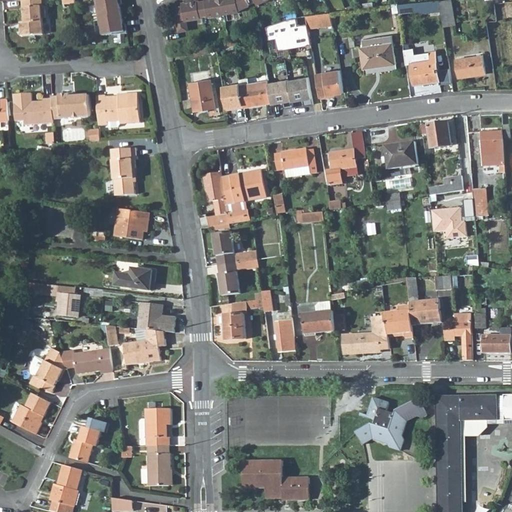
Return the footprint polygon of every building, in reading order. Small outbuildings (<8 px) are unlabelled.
[(42,5),(42,0),(23,0),(25,16),(27,16),(27,22),(22,22),(23,36),(45,34),(44,18),(47,17),(45,5),(42,5)] [(96,0),(102,33),(103,32),(103,35),(112,33),(113,35),(129,33),(127,25),(124,25),(121,5),(123,4),(122,0),(96,0)] [(184,5),(176,7),(180,31),(189,30),(187,21),(202,18),(202,16),(209,15),(210,17),(240,12),(240,10),(258,2),(259,4),(267,0),(206,0),(207,1),(200,2),(199,0),(198,0),(184,2),(184,5)] [(417,13),(441,11),(439,0),(437,0),(416,2),(417,11),(417,13)] [(444,26),(455,24),(451,0),(439,0),(441,11),(444,26)] [(417,11),(416,2),(398,4),(399,13),(417,11)] [(334,24),(332,11),(308,14),(310,27),(334,24)] [(310,27),(308,14),(296,17),(268,26),(256,29),(258,37),(269,34),(270,40),(277,39),(278,50),(312,44),(310,27)] [(363,48),(361,48),(364,69),(397,64),(392,36),(371,39),(372,47),(363,48)] [(362,40),(363,48),(372,47),(371,39),(362,40)] [(207,41),(192,46),(194,53),(209,49),(207,41)] [(436,52),(416,54),(415,49),(405,50),(407,65),(413,64),(415,85),(440,82),(436,52)] [(485,57),(458,60),(459,78),(486,76),(485,57)] [(328,96),(344,93),(340,71),(317,75),(321,99),(328,98),(328,96)] [(192,83),(196,111),(216,108),(211,79),(209,79),(208,72),(193,74),(194,82),(192,83)] [(290,78),(270,81),(274,102),(294,99),(295,101),(315,97),(311,76),(291,80),(290,78)] [(244,108),(274,102),(270,81),(270,79),(241,86),(244,108)] [(226,111),(244,108),(241,86),(240,83),(222,87),(226,111)] [(27,125),(55,123),(55,120),(55,114),(54,99),(44,99),(45,101),(34,101),(33,93),(15,94),(17,120),(26,120),(27,125)] [(107,96),(98,96),(101,126),(109,126),(109,120),(121,120),(122,125),(141,123),(139,93),(119,95),(119,99),(107,99),(107,96)] [(61,97),(53,97),(54,99),(55,114),(62,113),(62,119),(92,117),(90,96),(72,97),(72,95),(60,95),(61,97)] [(1,117),(9,117),(8,100),(0,100),(0,123),(2,123),(1,117)] [(448,123),(421,127),(422,136),(427,135),(429,150),(451,147),(448,123)] [(91,131),(92,143),(102,142),(101,131),(91,131)] [(483,160),(505,159),(504,139),(503,132),(482,134),(483,160)] [(363,134),(353,135),(355,151),(331,154),(334,171),(328,171),(330,186),(344,184),(343,178),(358,176),(356,160),(366,159),(363,134)] [(48,135),(48,146),(57,145),(56,135),(48,135)] [(416,144),(386,149),(390,171),(420,167),(416,144)] [(44,149),(42,157),(52,159),(54,151),(44,149)] [(140,149),(115,151),(119,196),(139,195),(138,184),(137,169),(139,169),(138,160),(140,160),(140,149)] [(313,175),(318,174),(316,165),(311,166),(309,152),(308,150),(301,151),(283,154),(283,155),(275,156),(278,172),(286,170),(286,171),(295,169),(311,167),(313,175)] [(484,168),(505,167),(505,159),(483,160),(484,168)] [(296,178),(313,175),(311,167),(295,169),(296,178)] [(262,171),(222,178),(227,204),(267,198),(262,171)] [(209,225),(230,221),(228,211),(227,204),(222,178),(222,173),(204,176),(209,204),(216,202),(218,216),(208,217),(209,225)] [(445,187),(430,189),(431,196),(462,192),(464,191),(462,177),(444,180),(445,187)] [(486,190),(473,191),(474,200),(475,218),(484,217),(488,217),(486,190)] [(386,197),(387,204),(402,201),(401,194),(386,197)] [(281,195),(274,197),(277,209),(284,208),(281,195)] [(465,219),(475,218),(474,200),(463,200),(465,219)] [(342,201),(330,203),(331,211),(347,209),(347,204),(343,205),(342,201)] [(388,212),(403,210),(402,201),(387,204),(388,212)] [(466,236),(465,221),(462,222),(461,207),(431,210),(434,233),(443,232),(445,239),(466,236)] [(244,209),(228,211),(230,221),(230,223),(246,220),(244,209)] [(149,222),(150,214),(124,210),(120,238),(143,241),(144,233),(146,222),(149,222)] [(298,223),(325,221),(324,211),(297,214),(298,223)] [(214,234),(219,266),(237,263),(251,261),(259,260),(257,252),(235,254),(232,231),(214,234)] [(252,270),(260,269),(259,260),(251,261),(252,270)] [(238,271),(252,270),(251,261),(237,263),(238,271)] [(238,271),(237,263),(219,266),(223,296),(241,293),(238,271)] [(117,274),(115,286),(151,291),(154,271),(133,268),(132,276),(117,274)] [(437,292),(454,291),(453,288),(453,280),(453,277),(436,277),(437,292)] [(374,278),(357,281),(358,290),(375,287),(374,278)] [(419,301),(417,278),(410,279),(409,279),(409,280),(411,306),(413,325),(442,322),(440,299),(419,301)] [(46,286),(23,283),(22,290),(45,293),(46,286)] [(270,291),(263,292),(264,300),(265,308),(265,312),(273,311),(270,291)] [(80,296),(59,295),(57,316),(78,318),(80,296)] [(482,295),(476,296),(476,328),(487,328),(487,309),(483,308),(482,295)] [(250,309),(265,308),(264,300),(232,304),(233,316),(225,316),(226,341),(246,340),(245,315),(250,315),(250,309)] [(317,304),(318,314),(334,312),(333,303),(317,304)] [(142,304),(139,330),(165,333),(175,334),(177,318),(164,317),(160,316),(160,314),(164,314),(164,306),(142,304)] [(454,304),(455,325),(455,330),(455,337),(463,337),(464,361),(473,361),(471,304),(454,304)] [(406,338),(414,337),(413,325),(411,306),(398,307),(399,312),(385,313),(385,317),(386,324),(387,324),(388,335),(405,333),(406,338)] [(305,335),(336,332),(334,315),(334,312),(318,314),(304,315),(305,335)] [(342,314),(334,315),(336,332),(344,331),(342,314)] [(29,339),(36,321),(21,315),(14,333),(29,339)] [(372,335),(344,336),(344,355),(381,354),(381,350),(390,350),(388,335),(387,324),(386,324),(385,317),(372,317),(372,335)] [(279,353),(295,352),(293,319),(276,320),(278,335),(278,340),(279,353)] [(166,344),(165,333),(139,330),(136,329),(138,341),(123,343),(127,363),(143,361),(142,357),(146,356),(147,360),(161,358),(159,345),(166,344)] [(455,337),(455,330),(445,331),(445,343),(456,342),(455,337)] [(108,331),(110,345),(117,344),(116,331),(108,331)] [(501,336),(484,335),(483,353),(510,354),(511,336),(501,336)] [(101,372),(114,370),(110,347),(75,352),(74,349),(60,351),(61,353),(65,366),(56,369),(59,378),(57,381),(60,382),(66,369),(66,368),(77,366),(78,373),(101,369),(101,372)] [(56,369),(65,366),(61,353),(51,349),(44,363),(35,359),(32,365),(30,370),(31,376),(33,376),(28,385),(40,390),(40,389),(51,394),(57,381),(59,378),(56,369)] [(43,418),(50,403),(32,394),(25,407),(21,405),(12,423),(35,434),(41,423),(38,422),(40,416),(43,418)] [(462,511),(462,503),(461,420),(488,420),(497,420),(497,397),(438,397),(439,511),(462,511)] [(390,405),(374,400),(369,417),(361,415),(360,417),(376,422),(375,426),(371,425),(356,433),(364,447),(374,441),(389,445),(391,449),(402,452),(405,440),(403,438),(407,423),(419,415),(425,411),(417,398),(396,411),(395,415),(388,413),(390,405)] [(149,409),(149,446),(151,446),(172,446),(173,437),(171,437),(171,425),(175,425),(175,409),(149,409)] [(461,420),(462,503),(466,503),(465,438),(479,437),(488,428),(488,420),(461,420)] [(74,439),(69,457),(87,463),(93,446),(96,447),(100,432),(83,427),(78,441),(74,439)] [(172,454),(172,446),(151,446),(152,485),(171,485),(170,471),(173,471),(173,454),(172,454)] [(131,458),(131,447),(123,447),(120,458),(131,458)] [(284,461),(244,462),(244,488),(266,488),(266,498),(284,498),(284,501),(309,500),(309,478),(284,478),(284,461)] [(53,500),(49,511),(52,511),(72,511),(79,492),(77,491),(84,471),(63,465),(58,480),(61,481),(60,485),(57,484),(54,483),(49,499),(53,500)] [(131,511),(132,501),(112,498),(112,508),(131,511)]
